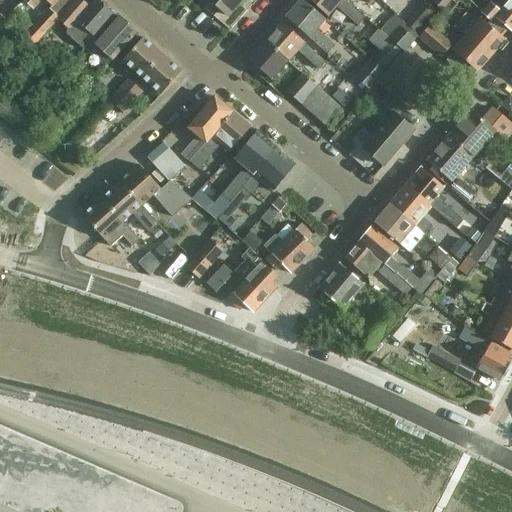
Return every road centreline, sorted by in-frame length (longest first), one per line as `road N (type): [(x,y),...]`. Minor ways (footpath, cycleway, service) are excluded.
road 1 (residential): [(44,274),(67,218),(213,77)]
road 2 (tertiary): [(222,511),(0,413)]
road 3 (residential): [(482,444),(265,345)]
road 4 (residential): [(265,345),(44,274)]
road 5 (residential): [(367,207),(511,43)]
road 6 (residential): [(367,207),(213,77)]
road 7 (residential): [(265,345),(283,305),(367,207)]
road 8 (residential): [(213,77),(119,0)]
